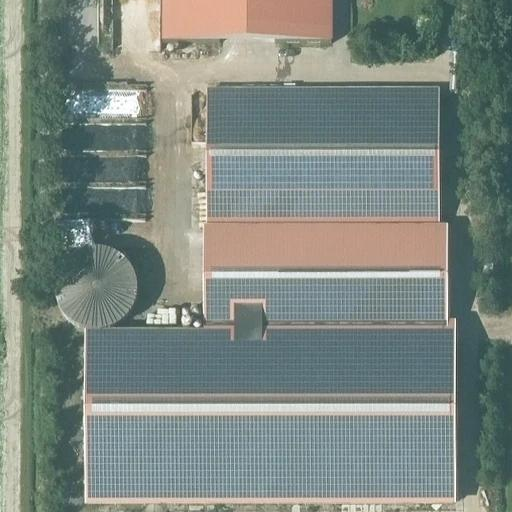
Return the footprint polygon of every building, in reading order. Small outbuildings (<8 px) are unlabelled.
[(332,45),(331,0),(161,0),(162,44),(332,45)] [(489,64),(489,47),(477,47),(477,64),(489,64)] [(207,91),(206,228),(437,228),(437,91),(207,91)] [(103,182),(103,165),(65,165),(64,182),(103,182)] [(437,232),(437,228),(206,228),(203,228),(203,334),(85,334),(85,503),(453,503),(453,327),(445,327),(445,232),(437,232)] [(129,317),(130,315),(132,312),(133,310),(134,307),(135,303),(136,300),(137,297),(137,293),(137,290),(136,286),(136,282),(135,279),(133,275),(131,272),(129,268),(127,265),(124,263),(121,260),(118,258),(115,256),(112,255),(109,253),(106,253),(103,252),(100,251),(97,251),(94,251),(91,252),(87,252),(84,253),(81,254),(78,255),(75,257),(72,259),(69,261),(66,264),(63,267),(61,270),(59,273),(57,277),(56,280),(55,284),(55,288),(54,291),(54,295),(55,298),(55,302),(56,305),(57,308),(59,311),(60,313),(62,316),(63,318),(66,321),(68,323),(71,325),(73,327),(77,329),(80,331),(83,332),(87,333),(91,334),(95,334),(99,334),(102,333),(106,332),(110,331),(113,330),(116,328),(119,326),(122,324),(125,322),(127,320),(129,317)] [(492,263),(484,263),(484,275),(492,275),(492,263)]
